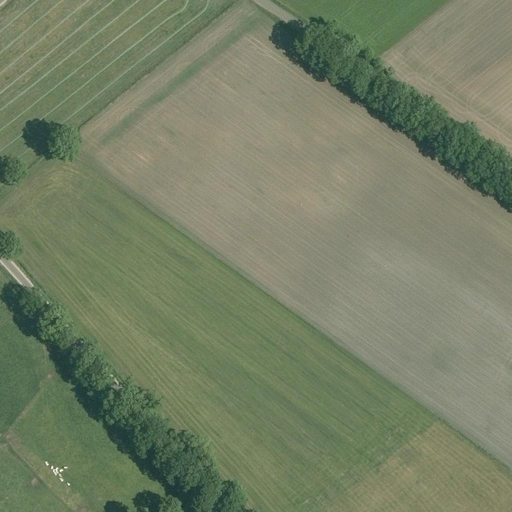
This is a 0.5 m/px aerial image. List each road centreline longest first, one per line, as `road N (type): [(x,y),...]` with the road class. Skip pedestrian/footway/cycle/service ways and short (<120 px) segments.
road 1 (unclassified): [(219,511),(0,255)]
road 2 (unclassified): [(511,171),(262,0)]
